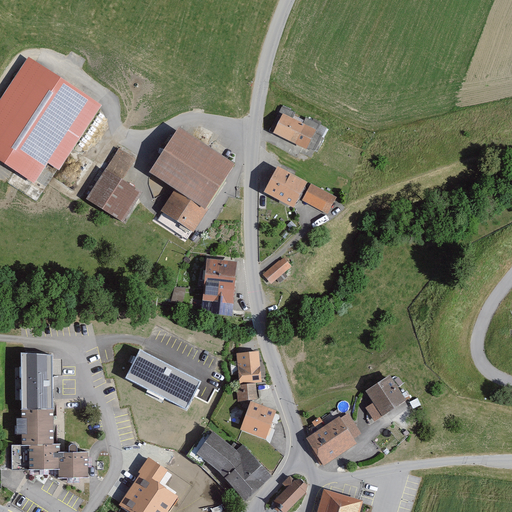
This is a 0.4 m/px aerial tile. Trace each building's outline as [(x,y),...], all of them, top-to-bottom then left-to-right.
[(105,108),(30,58),(0,102),(0,157),(38,183),(51,164),(62,171),(105,108)] [(322,132),(286,115),(277,134),(312,151),(322,132)] [(245,166),(186,127),(155,174),(179,190),(164,213),(166,214),(160,222),(187,239),(195,229),(200,232),(245,166)] [(140,160),(121,148),(89,200),(128,224),(147,192),(128,180),(140,160)] [(306,180),(278,165),(265,189),(293,203),(306,180)] [(335,197),(311,184),(303,199),(327,211),(335,197)] [(236,261),(208,258),(203,311),(231,313),(236,261)] [(290,266),(284,258),(264,274),(271,282),(290,266)] [(182,304),(186,290),(176,288),(173,302),(182,304)] [(140,349),(125,382),(187,411),(203,378),(140,349)] [(51,352),(22,352),(23,405),(52,405),(51,352)] [(264,384),(261,353),(237,355),(240,386),(264,384)] [(366,389),(373,400),(366,405),(374,418),(406,399),(391,375),(366,389)] [(250,402),(250,387),(237,388),(238,403),(250,402)] [(280,413),(254,403),(243,431),(269,441),(280,413)] [(52,442),(51,407),(22,407),(23,417),(18,417),(18,430),(23,430),(23,445),(13,445),(13,466),(59,465),(59,474),(87,474),(87,451),(58,451),(58,442),(52,442)] [(364,434),(351,414),(341,421),(339,418),(310,437),(326,460),(364,434)] [(239,452),(218,433),(214,438),(208,432),(186,456),(203,472),(209,465),(250,502),(275,475),(244,447),(239,452)] [(121,505),(130,511),(171,511),(181,499),(160,485),(169,472),(150,459),(140,474),(142,475),(121,505)] [(293,477),(284,486),(288,490),(274,503),(279,508),(277,510),(279,511),(281,511),(292,511),(312,493),(300,480),(297,482),(293,477)] [(356,511),(360,500),(325,490),(318,511),(356,511)]
